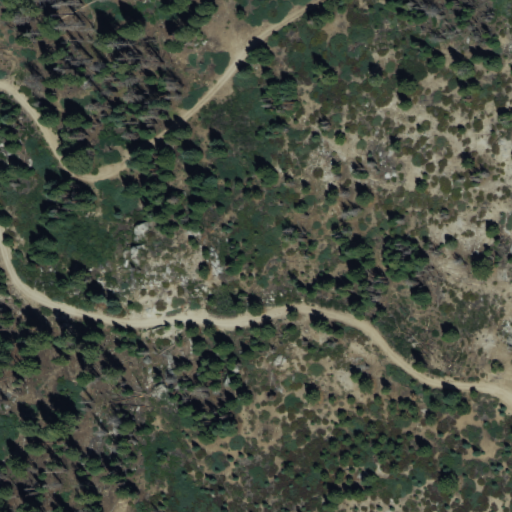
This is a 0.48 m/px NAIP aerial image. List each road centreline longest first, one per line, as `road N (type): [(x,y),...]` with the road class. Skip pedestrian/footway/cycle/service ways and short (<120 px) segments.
road 1 (track): [(511,401),(396,364),(368,333),(334,313),(303,308),(140,323),(89,317),(18,289),(0,255)]
road 2 (track): [(333,0),(246,70),(126,195),(0,115)]
